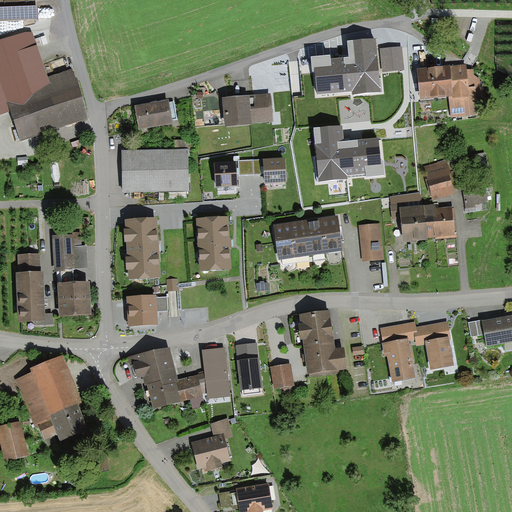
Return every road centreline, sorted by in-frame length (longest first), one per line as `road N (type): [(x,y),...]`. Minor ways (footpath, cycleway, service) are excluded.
road 1 (residential): [(511,296),(324,300),(192,336),(101,348)]
road 2 (residential): [(104,213),(97,111),(66,0)]
road 3 (residential): [(198,511),(137,436),(100,366),(101,348)]
road 4 (residential): [(251,201),(104,213)]
road 5 (residential): [(101,348),(104,213)]
